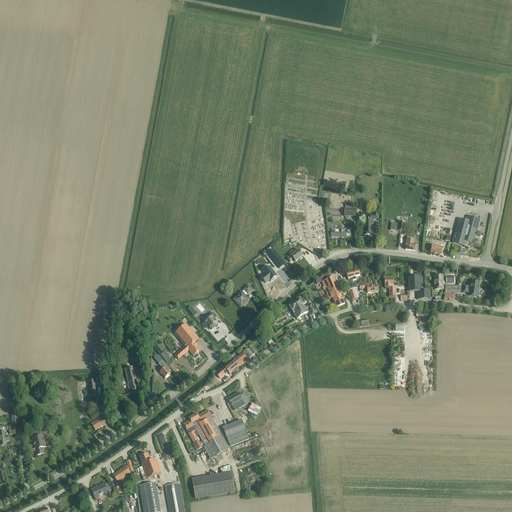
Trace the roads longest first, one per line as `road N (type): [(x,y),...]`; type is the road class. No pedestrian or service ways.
road 1 (unclassified): [(0,505),(67,470),(174,395),(323,261),(351,251),(485,264)]
road 2 (residential): [(24,511),(127,452),(320,318),(378,304),(510,310),(511,302)]
road 3 (unclassified): [(485,264),(511,136)]
